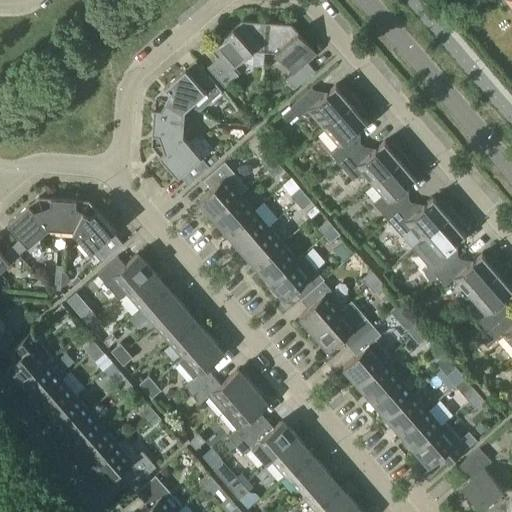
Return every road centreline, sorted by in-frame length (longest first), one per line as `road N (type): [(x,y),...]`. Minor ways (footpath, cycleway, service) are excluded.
road 1 (residential): [(408,511),(114,170)]
road 2 (residential): [(511,244),(300,0)]
road 3 (residential): [(511,179),(361,0)]
road 4 (residential): [(225,0),(135,74),(125,91),(114,170)]
road 5 (residential): [(101,511),(0,398)]
road 6 (residential): [(114,170),(47,164),(1,189)]
